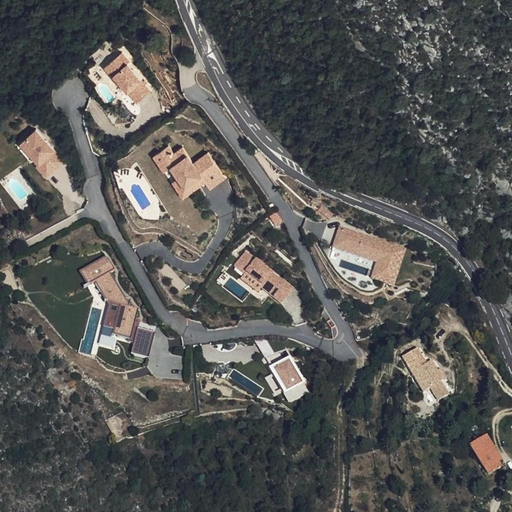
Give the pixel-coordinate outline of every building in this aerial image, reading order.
[(119,80),(135,101),(149,90),(126,62),(128,60),(121,50),(103,64),(110,74),(112,72),(119,80)] [(112,72),(110,74),(117,82),(119,80),(112,72)] [(35,126),(20,140),(39,160),(41,157),(52,168),(64,157),(35,126)] [(39,160),(20,140),(16,144),(34,164),(36,162),(46,173),(52,168),(41,157),(39,160)] [(167,144),(152,154),(163,169),(170,164),(178,175),(184,184),(188,182),(192,188),(204,179),(209,187),(224,176),(206,151),(192,161),(180,146),(172,152),(167,144)] [(182,195),(192,188),(188,182),(184,184),(178,175),(171,179),(182,195)] [(369,239),(337,229),(336,231),(346,235),(341,252),(375,263),(378,264),(374,275),(389,280),(399,249),(384,244),(383,248),(368,243),(369,239)] [(346,235),(336,231),(331,249),(341,252),(346,235)] [(384,244),(369,239),(368,243),(383,248),(384,244)] [(378,264),(375,263),(369,280),(390,287),(402,250),(399,249),(389,280),(374,275),(378,264)] [(276,306),(288,291),(278,282),(277,283),(244,254),(234,264),(244,272),(242,273),(259,288),(263,283),(271,290),(265,296),(276,306)] [(83,269),(85,273),(108,258),(106,255),(83,269)] [(115,269),(108,258),(85,273),(91,283),(94,281),(98,279),(112,302),(120,304),(117,313),(112,312),(109,325),(114,326),(119,327),(117,336),(134,341),(131,354),(149,358),(156,331),(139,327),(132,326),(134,319),(136,319),(136,318),(139,308),(129,306),(131,299),(126,298),(110,272),(115,269)] [(244,272),(234,264),(232,267),(265,296),(271,290),(263,283),(259,288),(242,273),(244,272)] [(85,273),(81,275),(88,285),(91,283),(85,273)] [(222,273),(216,281),(219,283),(225,276),(222,273)] [(98,279),(94,281),(106,301),(112,302),(98,279)] [(109,325),(112,312),(107,311),(104,323),(109,325)] [(136,319),(134,319),(132,326),(139,327),(141,319),(136,318),(136,319)] [(403,357),(421,394),(431,389),(437,400),(451,393),(434,359),(426,363),(419,350),(403,357)] [(293,356),(270,365),(286,404),(309,394),(293,356)] [(498,466),(494,461),(498,458),(486,440),(470,451),(487,479),(501,472),(498,466)]
